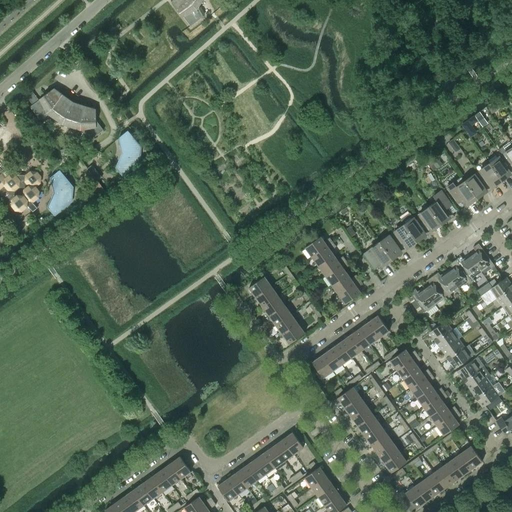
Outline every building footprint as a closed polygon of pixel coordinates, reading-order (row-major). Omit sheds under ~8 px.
[(173,0),(172,3),(176,9),(178,12),(183,17),(190,26),(203,17),(202,16),(198,7),(202,0),(173,0)] [(96,120),(96,109),(73,102),(54,88),(39,99),(40,99),(30,107),(39,119),(40,119),(48,114),(62,124),(78,129),(88,139),(89,140),(90,140),(102,131),(103,130),(96,120)] [(32,105),(38,100),(33,92),(26,97),(32,105)] [(493,106),(488,110),(489,112),(491,114),(496,111),(494,108),(493,106)] [(482,116),(477,120),(478,121),(482,127),(482,128),(488,124),(483,116),(482,116)] [(468,121),(462,125),(465,129),(471,137),(477,133),(471,126),(471,125),(468,121)] [(135,152),(141,148),(127,131),(118,138),(120,146),(125,151),(124,155),(119,160),(115,167),(118,171),(123,177),(140,162),(136,158),(135,156),(135,152)] [(511,143),(510,141),(498,150),(501,155),(508,163),(507,163),(511,169),(511,143)] [(511,175),(511,169),(507,163),(508,163),(501,155),(489,163),(501,179),(507,175),(509,178),(511,175)] [(437,158),(432,161),(437,168),(442,165),(437,158)] [(501,179),(489,163),(477,172),(490,191),(496,186),(494,184),(501,179)] [(40,183),(40,177),(37,172),(31,171),(26,175),(26,177),(18,176),(17,177),(16,176),(15,176),(10,175),(11,172),(7,168),(4,168),(0,171),(0,194),(8,204),(12,205),(15,208),(16,209),(22,210),(23,209),(24,208),(26,207),(27,206),(29,206),(30,208),(33,211),(36,208),(37,208),(33,203),(33,201),(38,197),(39,191),(35,186),(40,183)] [(51,199),(48,206),(51,210),(55,216),(73,202),(69,198),(68,196),(68,192),(74,187),(60,170),(51,177),(53,185),(57,191),(57,195),(51,199)] [(490,191),(477,172),(465,181),(476,197),(482,192),(484,195),(490,191)] [(476,197),(465,181),(464,181),(460,176),(447,186),(457,201),(459,199),(466,208),(472,204),(470,201),(476,197)] [(85,186),(89,192),(94,199),(105,192),(100,184),(97,179),(85,186)] [(442,190),(437,193),(433,196),(436,201),(428,207),(440,223),(446,218),(448,221),(454,217),(448,208),(452,205),(442,190)] [(440,223),(428,207),(416,215),(430,234),(436,230),(434,227),(440,223)] [(430,234),(416,215),(413,218),(410,213),(404,217),(407,222),(404,224),(415,240),(422,236),(423,238),(430,234)] [(415,240),(404,224),(392,233),(405,252),(411,247),(409,245),(415,240)] [(350,227),(347,230),(352,237),(356,234),(350,227)] [(405,252),(392,233),(380,242),(391,258),(397,253),(399,256),(405,252)] [(320,236),(305,247),(312,257),(333,242),(329,238),(326,240),(327,242),(325,243),(320,236)] [(334,255),(331,251),(329,249),(331,248),(332,249),(336,247),(333,242),(312,257),(318,266),(334,255)] [(391,258),(380,242),(362,254),(374,270),(379,266),(381,269),(387,265),(385,262),(391,258)] [(494,266),(478,243),(473,247),(475,251),(469,255),(481,271),(489,265),(491,268),(494,266)] [(325,276),(346,261),(343,256),(339,259),(340,260),(338,262),(334,255),(318,266),(325,276)] [(481,271),(469,255),(463,260),(461,256),(455,260),(471,282),(474,280),(472,277),(481,271)] [(471,282),(455,260),(450,264),(452,267),(446,271),(458,288),(466,282),(468,285),(471,282)] [(347,274),(344,269),(343,267),(344,266),(346,268),(349,265),(346,261),(325,276),(332,285),(347,274)] [(458,288),(446,271),(440,276),(438,272),(432,276),(449,299),(452,296),(450,294),(458,288)] [(338,294),(359,279),(356,275),(352,277),(354,279),(352,280),(347,274),(332,285),(338,294)] [(255,297),(271,286),(264,276),(249,288),(255,297)] [(449,299),(432,276),(427,280),(430,283),(424,288),(435,304),(443,298),(446,301),(449,299)] [(497,298),(511,286),(511,285),(506,277),(490,289),(497,298)] [(361,293),(357,288),(356,286),(358,285),(359,286),(362,284),(359,279),(338,294),(345,304),(361,293)] [(304,291),(299,284),(296,287),(300,293),(304,291)] [(262,307),(278,295),(271,286),(255,297),(262,307)] [(503,307),(511,300),(511,286),(497,298),(503,307)] [(435,304),(424,288),(418,292),(415,289),(409,293),(412,296),(423,312),(426,315),(429,313),(427,310),(435,304)] [(269,316),(284,305),(278,295),(262,307),(269,316)] [(412,296),(409,298),(420,315),(423,312),(412,296)] [(509,316),(511,313),(511,300),(503,307),(509,316)] [(317,309),(312,303),(309,305),(314,312),(317,309)] [(275,325),(291,314),(284,305),(269,316),(275,325)] [(282,334),(298,323),(291,314),(275,325),(282,334)] [(389,331),(378,315),(368,322),(379,338),(389,331)] [(436,341),(452,330),(445,321),(429,332),(436,341)] [(379,338),(368,322),(359,329),(370,344),(379,338)] [(289,344),(305,333),(298,323),(282,334),(289,344)] [(370,344),(359,329),(349,335),(361,351),(370,344)] [(442,350),(458,339),(452,330),(436,341),(442,350)] [(361,351),(349,335),(340,342),(351,358),(361,351)] [(448,359),(464,348),(458,339),(442,350),(448,359)] [(351,358),(340,342),(331,349),(342,364),(351,358)] [(455,368),(475,354),(469,345),(464,348),(448,359),(455,368)] [(392,356),(399,351),(396,348),(389,352),(392,356)] [(342,364),(331,349),(322,355),(333,371),(342,364)] [(397,370),(418,355),(414,350),(411,353),(412,355),(410,356),(405,349),(390,360),(397,370)] [(493,351),(488,355),(492,360),(497,357),(493,351)] [(333,371),(322,355),(312,362),(323,378),(333,371)] [(419,368),(415,363),(414,362),(416,360),(417,362),(421,359),(418,355),(397,370),(403,379),(419,368)] [(480,369),(484,366),(477,357),(457,371),(463,380),(480,369)] [(373,369),(380,364),(378,361),(371,366),(373,369)] [(486,378),(490,375),(484,366),(480,369),(463,380),(470,389),(486,378)] [(379,368),(375,371),(380,380),(384,378),(379,368)] [(410,388),(431,373),(428,369),(424,371),(425,373),(423,374),(419,368),(403,379),(410,388)] [(432,387),(429,382),(428,380),(429,379),(431,381),(434,378),(431,373),(410,388),(417,398),(432,387)] [(355,382),(361,377),(359,374),(352,379),(355,382)] [(377,384),(373,377),(369,379),(374,386),(377,384)] [(476,398),(492,386),(486,378),(470,389),(476,398)] [(387,382),(382,385),(386,392),(391,388),(387,382)] [(482,407),(498,395),(505,391),(499,382),(492,387),(492,386),(476,398),(482,407)] [(344,407),(360,396),(353,386),(337,398),(344,407)] [(336,395),(343,391),(341,387),(334,392),(336,395)] [(423,407),(444,392),(441,387),(437,390),(438,392),(437,393),(432,387),(417,398),(423,407)] [(445,405),(442,400),(441,399),(443,397),(444,399),(447,397),(444,392),(423,407),(430,416),(445,405)] [(502,401),(498,395),(486,404),(490,409),(502,401)] [(351,417),(366,405),(360,396),(344,407),(351,417)] [(357,426),(373,415),(366,405),(351,417),(357,426)] [(436,426),(457,411),(454,406),(450,409),(452,410),(450,411),(445,405),(430,416),(436,426)] [(459,424),(455,419),(454,417),(456,416),(457,418),(461,415),(457,411),(436,426),(443,435),(459,424)] [(511,414),(503,420),(501,417),(496,421),(503,431),(508,428),(511,433),(511,414)] [(364,435),(380,424),(373,415),(357,426),(364,435)] [(415,418),(408,423),(412,429),(419,424),(415,418)] [(371,444),(386,433),(380,424),(364,435),(371,444)] [(451,438),(457,433),(455,430),(448,435),(451,438)] [(303,447),(292,432),(283,439),(294,454),(303,447)] [(377,454),(393,443),(386,433),(371,444),(377,454)] [(417,439),(412,433),(409,435),(414,442),(417,439)] [(294,454),(283,439),(274,446),(284,461),(294,454)] [(384,463),(400,452),(393,443),(377,454),(384,463)] [(432,451),(439,446),(437,443),(430,448),(432,451)] [(284,461),(274,446),(264,452),(275,467),(284,461)] [(482,461),(471,446),(461,453),(472,468),(482,461)] [(275,467),(264,452),(255,459),(266,474),(275,467)] [(391,473),(406,461),(400,452),(384,463),(391,473)] [(472,468),(461,453),(452,459),(463,475),(472,468)] [(191,471),(180,456),(170,463),(181,478),(191,471)] [(266,474),(255,459),(246,466),(256,481),(266,474)] [(463,475),(452,459),(443,466),(454,481),(463,475)] [(181,478),(170,463),(161,470),(172,485),(181,478)] [(256,481),(246,466),(236,472),(247,487),(256,481)] [(454,481),(443,466),(433,472),(445,488),(454,481)] [(311,487),(326,476),(319,467),(304,477),(311,487)] [(172,485),(161,470),(152,477),(162,492),(172,485)] [(402,475),(398,471),(392,475),(396,480),(402,475)] [(247,487),(236,472),(227,479),(238,494),(247,487)] [(445,488),(433,472),(424,479),(435,495),(445,488)] [(318,496),(333,486),(326,476),(311,487),(318,496)] [(162,492),(152,477),(142,483),(153,498),(162,492)] [(238,494),(227,479),(217,486),(228,501),(238,494)] [(435,495),(424,479),(415,486),(426,501),(435,495)] [(153,498),(142,483),(133,490),(144,505),(153,498)] [(272,484),(267,487),(270,492),(276,488),(272,484)] [(324,506),(340,495),(333,486),(318,496),(324,506)] [(426,501),(415,486),(405,493),(407,495),(416,508),(426,501)] [(144,505),(133,490),(124,496),(134,511),(144,505)] [(294,499),(290,494),(286,496),(291,502),(294,499)] [(328,511),(335,511),(347,504),(340,495),(324,506),(328,511)] [(407,495),(401,499),(409,511),(410,511),(416,508),(407,495)] [(134,511),(124,496),(114,503),(120,511),(134,511)] [(187,511),(197,511),(206,506),(213,501),(211,497),(203,502),(199,496),(184,507),(187,511)] [(210,511),(209,511),(208,510),(216,504),(213,501),(206,506),(197,511),(210,511)] [(120,511),(114,503),(105,510),(106,511),(120,511)]
